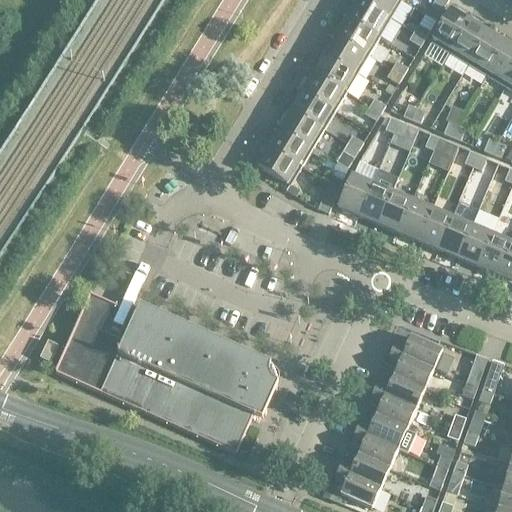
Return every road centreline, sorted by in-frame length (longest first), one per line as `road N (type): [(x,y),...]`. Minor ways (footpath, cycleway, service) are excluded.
road 1 (residential): [(381,280),(204,191),(316,0)]
road 2 (residential): [(277,511),(381,280)]
road 3 (residential): [(511,326),(381,280)]
